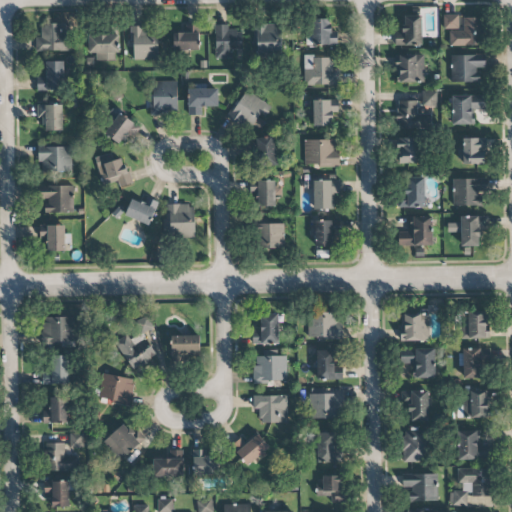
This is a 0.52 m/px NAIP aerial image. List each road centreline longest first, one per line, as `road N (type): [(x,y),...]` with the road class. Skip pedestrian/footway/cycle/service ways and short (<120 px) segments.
road 1 (tertiary): [(0,285),(511,277)]
road 2 (residential): [(373,511),(365,0)]
road 3 (residential): [(3,0),(10,511)]
road 4 (residential): [(170,159),(218,158),(221,282)]
road 5 (residential): [(221,282),(222,406),(178,407)]
